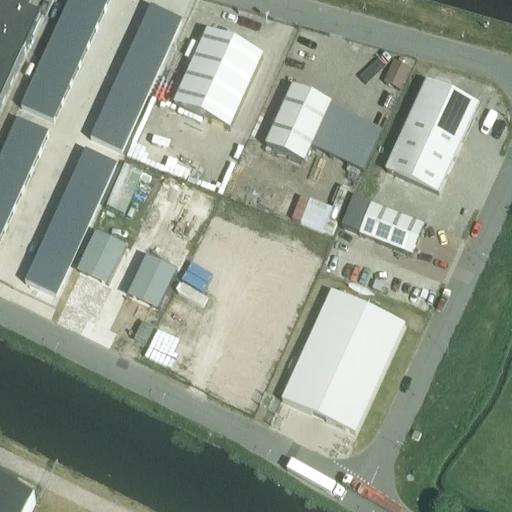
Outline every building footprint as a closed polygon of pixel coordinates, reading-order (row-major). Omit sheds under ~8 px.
[(74,0),(26,107),(57,121),(111,0),(74,0)] [(0,1),(0,112),(42,21),(0,1)] [(154,5),(94,138),(124,152),(185,19),(154,5)] [(265,59),(209,34),(176,107),(231,132),(265,59)] [(395,61),(385,82),(402,90),(412,69),(395,61)] [(427,87),(387,175),(439,198),(479,110),(427,87)] [(294,91),(267,150),(304,167),(332,108),(294,91)] [(0,243),(48,138),(17,124),(0,161),(0,243)] [(87,154),(26,287),(57,301),(117,168),(87,154)] [(292,219),(324,233),(334,209),(301,196),(292,219)] [(372,209),(361,239),(413,259),(425,229),(372,209)] [(96,237),(78,273),(107,287),(125,251),(96,237)] [(150,264),(133,300),(161,314),(179,278),(150,264)] [(331,298),(281,408),(354,441),(404,332),(331,298)] [(0,511),(30,511),(34,506),(0,489),(0,511)]
